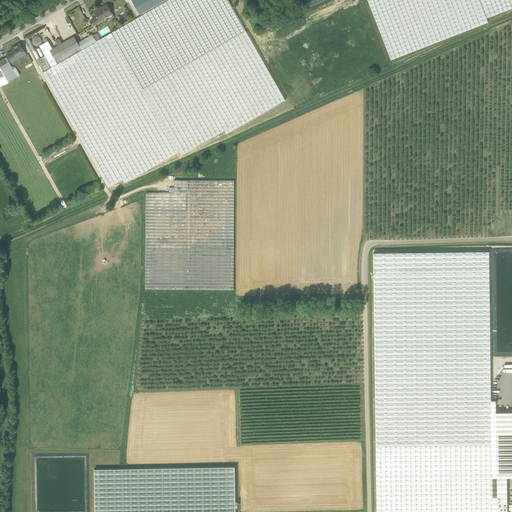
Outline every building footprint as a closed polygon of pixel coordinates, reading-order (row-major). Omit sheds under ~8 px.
[(285,100),(228,0),(168,0),(143,14),(97,41),(58,63),(44,71),(43,72),(108,187),(123,179),(124,182),(179,151),(182,155),(224,130),(226,134),(285,100)] [(142,13),(143,14),(168,0),(132,0),(140,14),(142,13)] [(511,0),(368,0),(391,60),(488,22),(487,18),(511,7),(511,0)] [(107,4),(95,11),(97,16),(90,21),(93,26),(102,21),(101,18),(107,15),(107,14),(111,11),(111,12),(112,12),(107,4)] [(58,45),(53,48),(50,50),(58,63),(97,41),(93,34),(78,42),(74,36),(62,43),(60,39),(56,41),(58,45)] [(40,36),(32,38),(34,46),(42,43),(40,36)] [(40,46),(45,55),(37,60),(44,71),(58,63),(50,50),(53,48),(48,41),(40,46)] [(24,51),(19,43),(10,48),(12,51),(6,54),(9,59),(24,51)] [(28,54),(25,55),(30,64),(33,62),(28,54)] [(0,85),(17,77),(6,57),(0,60),(0,85)] [(174,180),(174,193),(146,193),(145,289),(234,290),(234,180),(174,180)] [(492,511),(491,412),(489,251),(373,253),(376,511),(492,511)] [(511,411),(491,412),(492,511),(507,511),(507,477),(511,477),(511,411)] [(94,469),(95,511),(235,511),(235,466),(94,469)]
